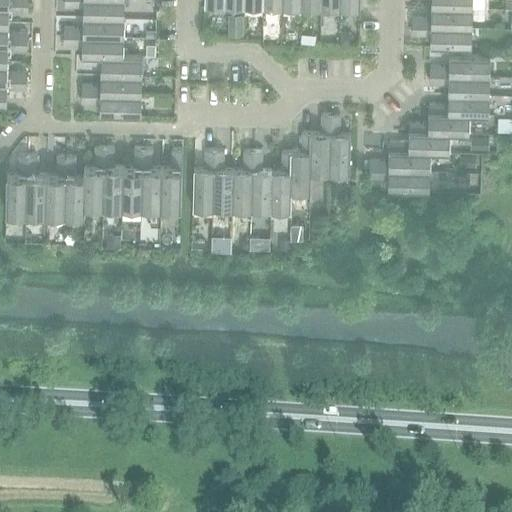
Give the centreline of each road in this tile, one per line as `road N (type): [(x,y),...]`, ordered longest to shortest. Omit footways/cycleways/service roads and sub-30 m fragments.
road 1 (primary): [(511,431),(0,399)]
road 2 (residential): [(16,125),(168,133),(202,119),(262,118),(299,97)]
road 3 (residential): [(299,97),(252,54),(193,52),(180,32),(181,0)]
road 4 (residential): [(299,97),(373,97),(393,74),(397,0)]
road 5 (residential): [(16,125),(40,96),(43,0)]
